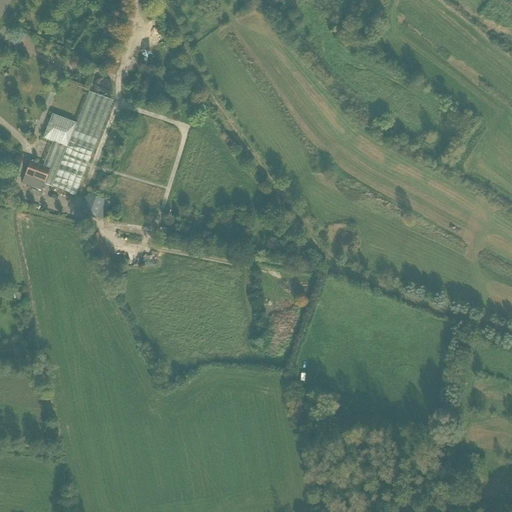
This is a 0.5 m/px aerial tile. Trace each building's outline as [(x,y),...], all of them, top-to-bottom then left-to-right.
[(111,88),(111,87),(111,85),(111,84),(110,83),(109,81),(108,80),(107,79),(105,79),(104,78),(102,78),(101,78),(99,79),(98,79),(97,80),(96,81),(95,83),(94,84),(94,85),(94,87),(94,88),(94,90),(95,91),(96,93),(97,94),(98,95),(99,95),(101,96),(102,96),(104,96),(105,95),(107,95),(108,94),(109,93),(110,91),(111,90),(111,88)] [(48,169),(42,182),(76,195),(113,101),(89,91),(76,124),(52,114),(43,139),(52,142),(66,148),(57,172),(48,169)] [(29,162),(21,182),(40,189),(42,182),(48,169),(43,167),(29,162)] [(88,194),(81,213),(96,219),(96,217),(103,199),(88,194)] [(305,250),(300,253),(304,259),(309,255),(305,250)]
